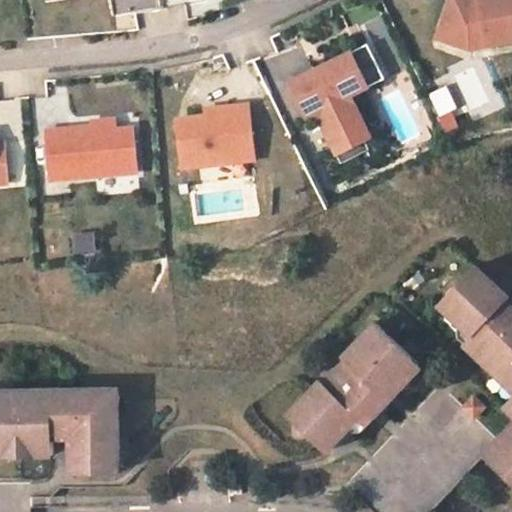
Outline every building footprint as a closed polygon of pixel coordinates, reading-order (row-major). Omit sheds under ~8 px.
[(511,0),(450,0),(441,26),(469,36),(470,47),(511,39),(511,0)] [(469,36),(441,26),(437,35),(470,47),(469,36)] [(318,111),(322,120),(335,124),(347,148),(373,135),(352,94),(386,77),(368,42),(334,59),(338,67),(321,75),(317,68),(290,81),(308,116),(318,111)] [(426,94),(437,116),(458,107),(447,84),(426,94)] [(179,119),(186,167),(256,158),(250,104),(231,106),(232,112),(179,119)] [(208,115),(232,112),(231,106),(208,109),(208,115)] [(109,131),(129,130),(128,120),(94,123),(94,128),(109,126),(109,131)] [(335,124),(322,120),(338,153),(347,148),(335,124)] [(49,131),(53,181),(140,174),(137,129),(129,130),(109,131),(109,126),(94,128),(49,131)] [(0,182),(11,182),(9,143),(0,143),(0,182)] [(75,250),(94,250),(95,231),(75,230),(75,250)] [(511,332),(504,342),(487,325),(506,303),(507,301),(473,270),(445,300),(452,308),(445,316),(470,340),(464,348),(482,364),(508,388),(511,383),(511,400),(504,409),(511,416),(511,440),(506,434),(497,443),(483,458),(511,484),(511,332)] [(445,300),(437,308),(445,316),(452,308),(445,300)] [(511,309),(506,303),(487,325),(504,342),(511,332),(511,309)] [(361,341),(342,360),(362,379),(336,407),(331,402),(335,398),(319,384),(310,393),(296,407),(305,416),(298,425),(313,440),(325,452),(357,419),(366,427),(413,378),(405,369),(412,363),(377,325),(373,329),(361,341)] [(362,379),(342,360),(319,384),(335,398),(331,402),(336,407),(362,379)] [(412,363),(405,369),(413,378),(420,371),(412,363)] [(0,464),(8,465),(8,455),(36,454),(36,463),(53,462),(53,449),(53,444),(52,430),(85,429),(85,448),(71,448),(72,479),(108,477),(108,466),(120,466),(116,407),(104,407),(104,397),(66,399),(0,403),(0,464)] [(296,407),(288,416),(298,425),(305,416),(296,407)] [(52,430),(53,444),(71,443),(71,448),(85,448),(85,429),(52,430)] [(8,455),(8,465),(36,463),(36,454),(8,455)] [(120,466),(108,466),(108,477),(120,476),(120,466)] [(243,484),(229,485),(230,497),(242,497),(243,484)]
